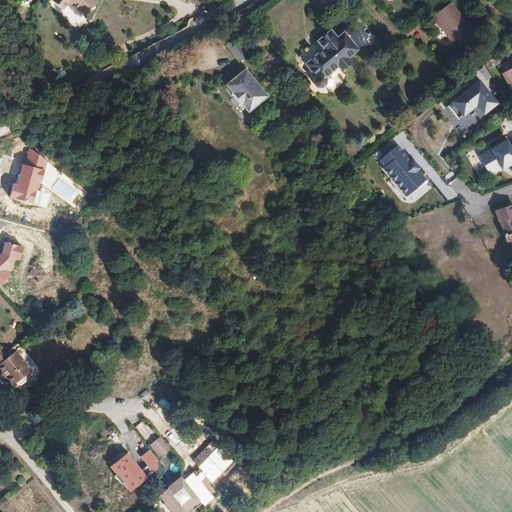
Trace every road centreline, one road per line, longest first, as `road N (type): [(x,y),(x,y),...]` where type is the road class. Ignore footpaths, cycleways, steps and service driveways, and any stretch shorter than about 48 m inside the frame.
road 1 (residential): [(0,134),(265,0)]
road 2 (track): [(268,511),(319,478),(449,418),(511,365)]
